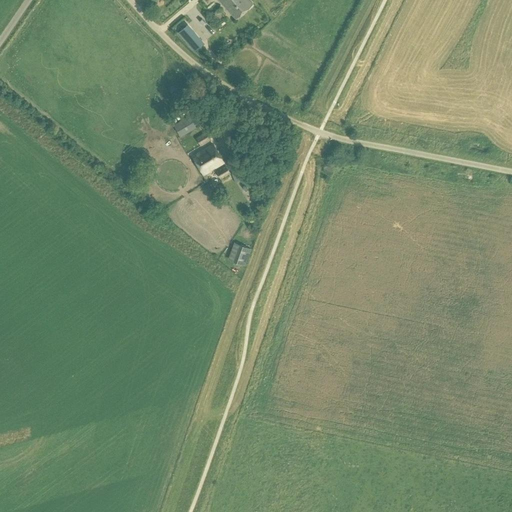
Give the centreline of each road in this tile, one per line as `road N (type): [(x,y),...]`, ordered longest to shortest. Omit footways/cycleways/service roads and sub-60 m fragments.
road 1 (unclassified): [(511,171),(332,137),(257,105),(188,61),(127,0)]
road 2 (track): [(240,432),(317,203),(325,134)]
